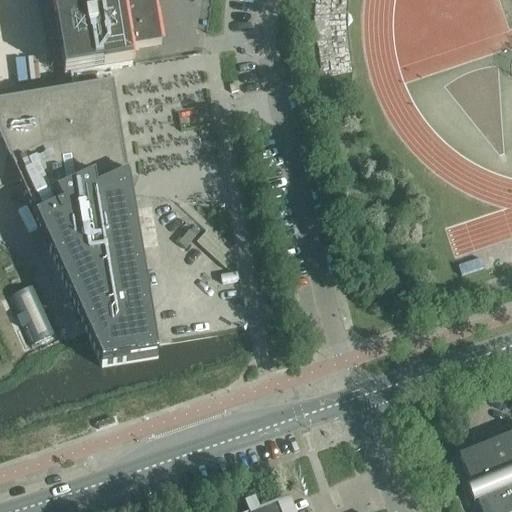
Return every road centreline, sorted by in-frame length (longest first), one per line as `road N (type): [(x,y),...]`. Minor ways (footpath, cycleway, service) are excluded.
road 1 (unclassified): [(359,399),(332,322),(276,89),(265,0)]
road 2 (tertiary): [(32,511),(359,399)]
road 3 (tertiary): [(359,399),(511,350)]
road 4 (tertiary): [(403,511),(359,399)]
